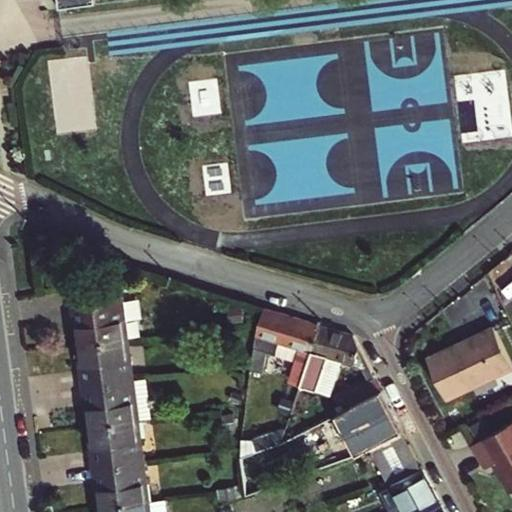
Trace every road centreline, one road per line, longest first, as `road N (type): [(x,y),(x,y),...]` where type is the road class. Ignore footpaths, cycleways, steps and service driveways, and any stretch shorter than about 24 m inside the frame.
road 1 (residential): [(0,190),(112,238),(367,316)]
road 2 (residential): [(367,316),(469,511)]
road 3 (residential): [(511,212),(404,305),(367,316)]
